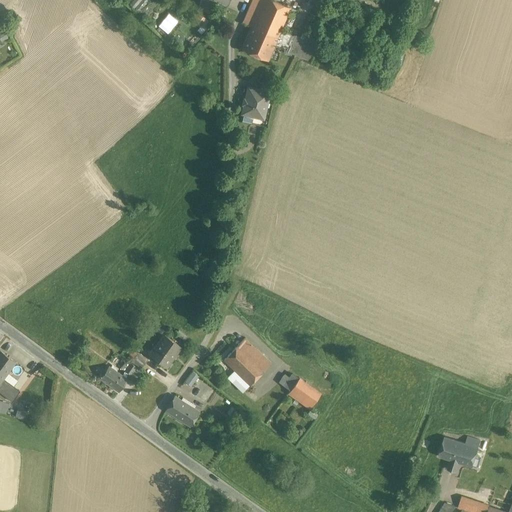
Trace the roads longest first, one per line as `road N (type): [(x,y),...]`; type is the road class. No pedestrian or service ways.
road 1 (track): [(145,430),(217,321),(233,175),(234,49),(248,0)]
road 2 (unclassified): [(260,511),(0,323)]
